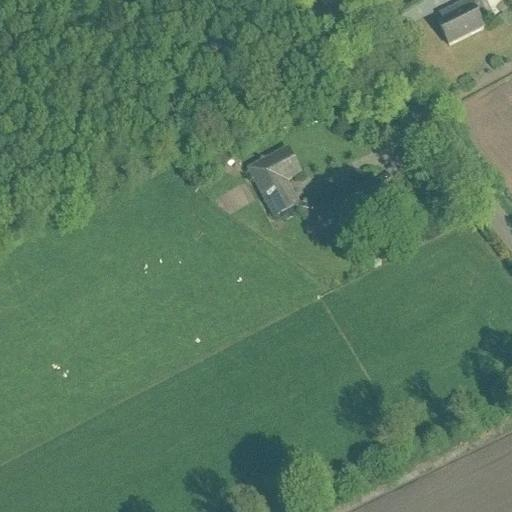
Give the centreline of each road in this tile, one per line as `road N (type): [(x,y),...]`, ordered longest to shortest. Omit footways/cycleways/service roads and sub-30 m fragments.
road 1 (track): [(343,35),(0,212)]
road 2 (tertiary): [(511,246),(316,0)]
